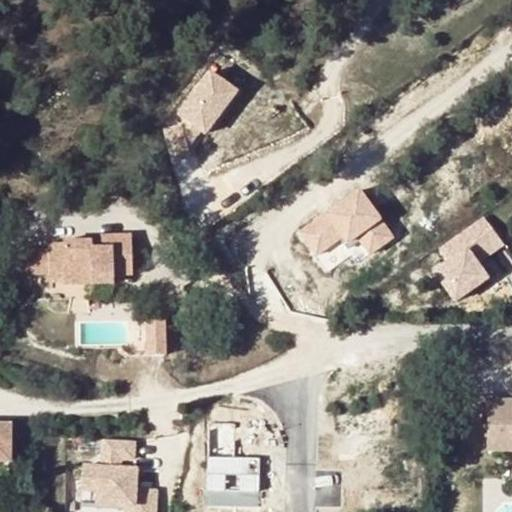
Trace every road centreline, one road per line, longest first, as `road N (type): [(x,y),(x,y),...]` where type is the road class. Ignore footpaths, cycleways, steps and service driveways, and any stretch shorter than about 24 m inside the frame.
road 1 (unknown): [(339,348),(225,278),(202,235),(211,191),(286,121),(386,0)]
road 2 (residential): [(0,402),(67,407),(178,398),(296,362)]
road 3 (residential): [(296,362),(413,332),(511,333)]
road 4 (residential): [(296,362),(301,511)]
